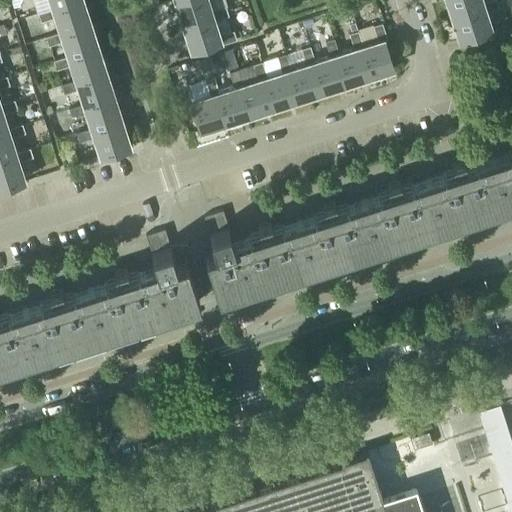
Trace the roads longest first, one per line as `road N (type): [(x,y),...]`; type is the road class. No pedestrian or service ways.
road 1 (residential): [(392,0),(418,74),(418,97),(408,110),(0,237)]
road 2 (secondary): [(0,479),(511,313)]
road 3 (secondary): [(511,257),(0,422)]
